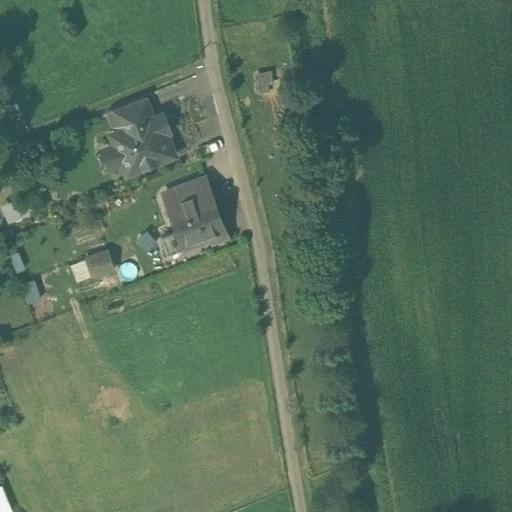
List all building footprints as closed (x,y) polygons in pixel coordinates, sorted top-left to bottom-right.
[(270,73),(256,74),(258,92),(272,91),(270,73)] [(145,95),(112,108),(121,130),(154,117),(145,95)] [(121,130),(113,134),(117,145),(112,147),(117,161),(123,159),(127,171),(143,165),(157,159),(173,153),(164,130),(167,129),(161,114),(154,117),(121,130)] [(188,196),(168,204),(177,229),(184,247),(211,237),(212,241),(224,236),(223,232),(225,231),(205,176),(183,184),(188,196)] [(0,204),(7,222),(40,210),(36,201),(24,205),(21,197),(0,204)] [(177,229),(161,235),(168,253),(184,247),(177,229)] [(115,268),(108,249),(84,257),(91,277),(115,268)] [(21,281),(27,300),(39,296),(34,277),(21,281)] [(0,511),(11,508),(1,483),(0,483),(0,511)]
